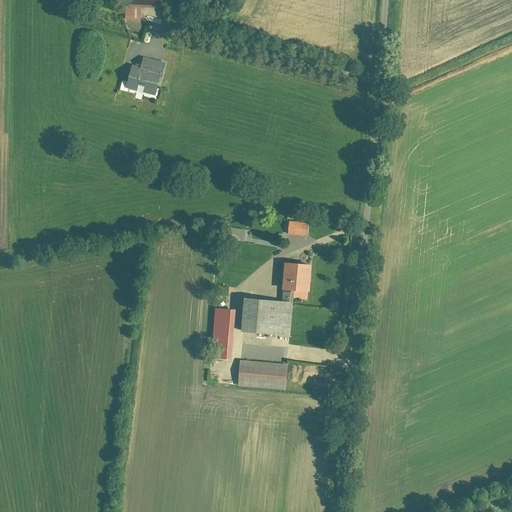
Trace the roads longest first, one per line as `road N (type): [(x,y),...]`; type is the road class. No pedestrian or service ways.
road 1 (residential): [(384,0),(337,511)]
road 2 (track): [(376,83),(157,20),(163,0)]
